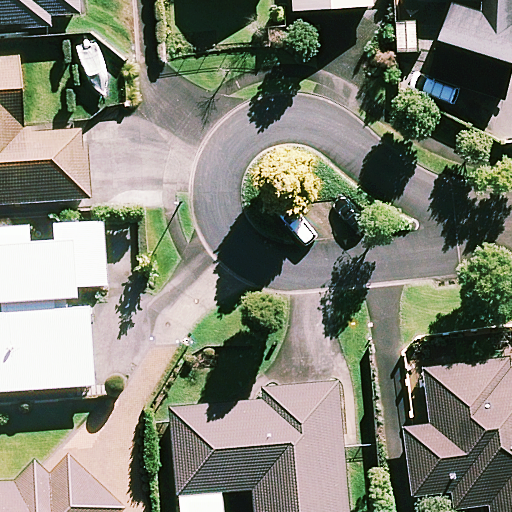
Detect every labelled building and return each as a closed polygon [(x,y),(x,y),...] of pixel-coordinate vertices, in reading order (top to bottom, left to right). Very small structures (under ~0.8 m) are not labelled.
[(0,0),(0,38),(56,36),(55,22),(84,20),(82,0),(0,0)] [(372,0),(193,0),(194,1),(219,0),(297,0),(298,21),(374,17),(372,0)] [(511,0),(421,0),(421,2),(456,13),(434,87),(507,109),(511,93),(511,0)] [(25,141),(20,69),(0,69),(0,217),(92,211),(86,137),(25,141)] [(107,299),(104,236),(0,241),(0,405),(95,400),(90,321),(77,322),(76,301),(107,299)] [(511,511),(511,372),(504,373),(503,365),(427,375),(433,427),(408,430),(417,502),(458,496),(459,511),(486,511),(494,511),(511,511)] [(350,511),(340,389),(257,396),(258,408),(173,415),(180,503),(254,496),(255,511),(350,511)] [(0,511),(113,511),(71,463),(37,492),(0,491),(0,511)]
